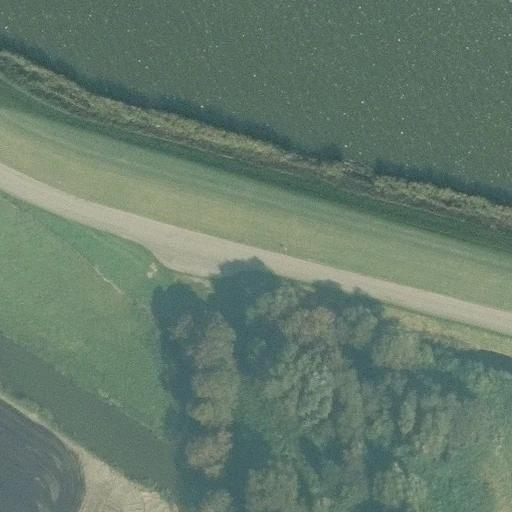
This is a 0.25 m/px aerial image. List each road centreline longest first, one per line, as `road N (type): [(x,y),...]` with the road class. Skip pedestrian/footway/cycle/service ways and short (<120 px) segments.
road 1 (track): [(0,119),(135,173),(511,274)]
road 2 (tertiary): [(511,323),(150,233),(0,175)]
road 3 (track): [(229,511),(224,384),(194,244)]
